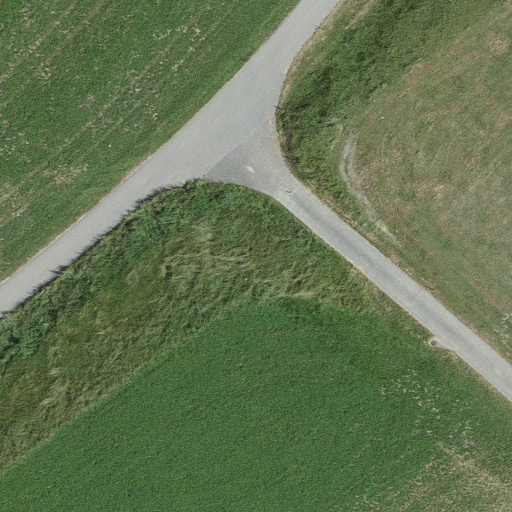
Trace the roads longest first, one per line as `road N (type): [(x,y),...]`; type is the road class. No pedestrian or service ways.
road 1 (unclassified): [(320,0),(219,124),(0,299)]
road 2 (track): [(219,124),(511,376)]
